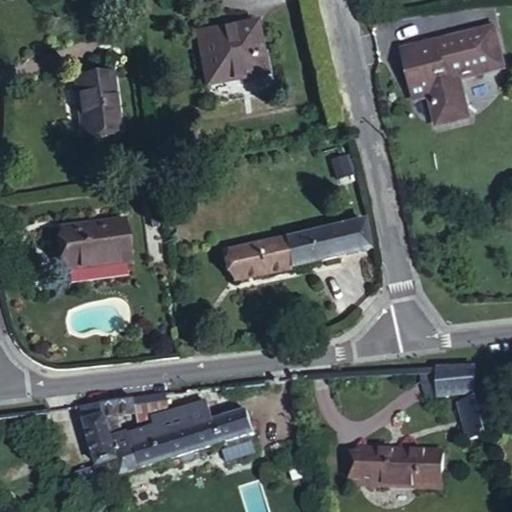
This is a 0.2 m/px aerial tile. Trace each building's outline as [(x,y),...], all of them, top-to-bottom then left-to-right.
[(205,86),(265,75),(255,24),(195,35),(205,86)] [(502,68),(493,30),(417,49),(429,97),(437,126),(467,118),(458,80),(502,68)] [(426,84),(417,49),(405,52),(409,69),(407,73),(409,83),(413,85),(414,88),(426,84)] [(409,69),(405,52),(401,53),(413,101),(429,97),(426,84),(414,88),(413,85),(409,83),(407,73),(409,69)] [(117,132),(108,75),(72,80),(81,137),(117,132)] [(227,253),(233,282),(289,269),(368,252),(363,222),(284,241),(227,253)] [(65,270),(127,262),(122,223),(60,232),(65,270)] [(429,400),(475,394),(475,368),(439,370),(423,371),(424,383),(429,400)] [(166,395),(102,403),(120,476),(224,445),(250,436),(254,435),(247,412),(214,422),(208,404),(169,415),(166,395)] [(459,405),(469,440),(486,436),(476,399),(459,405)] [(120,476),(102,403),(82,406),(98,467),(102,481),(120,476)] [(226,464),(256,455),(250,436),(224,445),(226,451),(222,452),(226,464)] [(357,486),(369,486),(371,451),(359,450),(357,486)] [(441,489),(443,454),(371,451),(369,486),(441,489)] [(102,481),(98,467),(73,475),(77,489),(102,481)]
